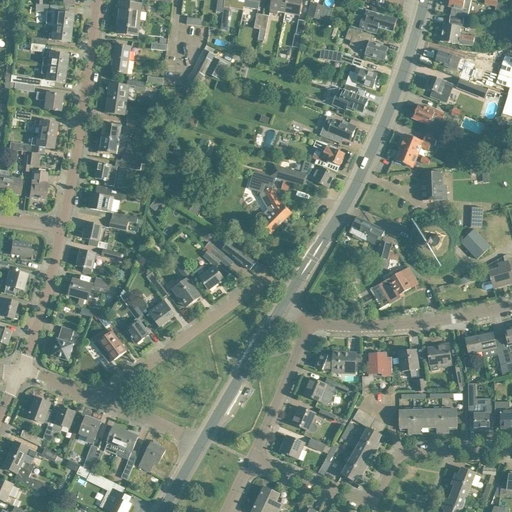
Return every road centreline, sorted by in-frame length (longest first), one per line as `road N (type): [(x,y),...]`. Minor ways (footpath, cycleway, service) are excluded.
road 1 (secondary): [(281,306),(374,146),(423,9)]
road 2 (residential): [(67,224),(101,0)]
road 3 (residential): [(102,400),(268,276)]
road 4 (residential): [(309,324),(430,325),(511,309)]
road 5 (residential): [(334,491),(374,496),(405,454),(511,451)]
road 6 (secondary): [(201,443),(281,306)]
road 7 (residential): [(20,375),(67,224)]
road 8 (residential): [(251,460),(309,324)]
